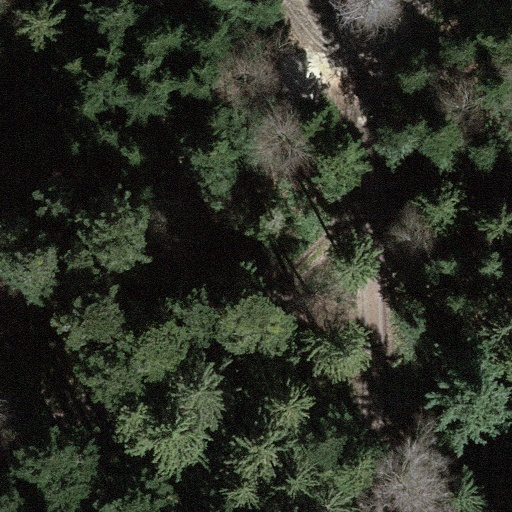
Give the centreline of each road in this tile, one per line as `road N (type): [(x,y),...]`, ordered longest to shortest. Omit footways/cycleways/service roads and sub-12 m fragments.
road 1 (track): [(414,0),(370,85),(378,511)]
road 2 (track): [(0,479),(114,450),(374,295)]
road 3 (track): [(289,0),(371,160)]
